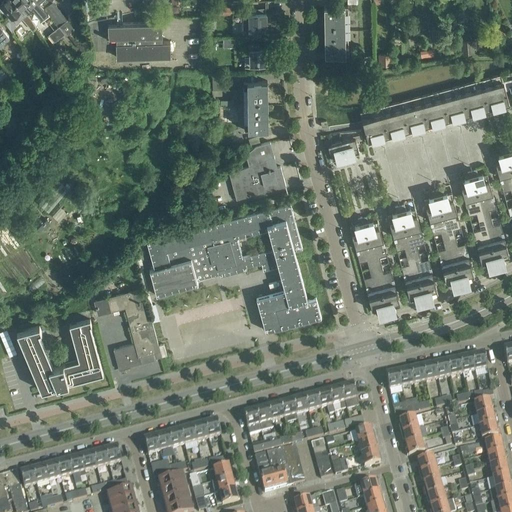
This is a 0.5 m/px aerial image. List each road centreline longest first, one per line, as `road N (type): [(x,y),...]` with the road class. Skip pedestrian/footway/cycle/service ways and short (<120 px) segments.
road 1 (tertiary): [(19,441),(365,350)]
road 2 (track): [(177,72),(171,108),(127,164),(60,227),(51,254)]
road 3 (residential): [(359,330),(305,117)]
road 4 (track): [(511,59),(301,88)]
road 5 (residential): [(511,266),(359,330)]
road 6 (tertiary): [(365,350),(511,296)]
road 7 (residential): [(229,405),(370,372)]
road 8 (residential): [(409,511),(370,372)]
road 9 (residential): [(229,405),(257,504),(277,498),(281,511)]
road 10 (residential): [(4,464),(130,431)]
road 11 (residential): [(370,372),(494,343)]
